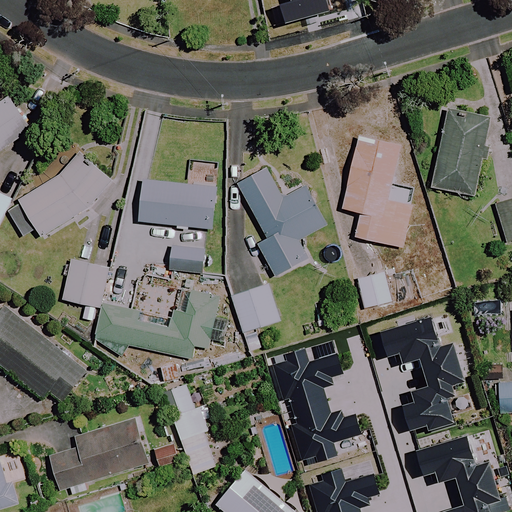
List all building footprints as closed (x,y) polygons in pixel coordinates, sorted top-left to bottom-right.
[(0,152),(36,128),(14,95),(0,104),(0,152)] [(488,115),(447,109),(435,192),(476,198),(488,115)] [(399,145),(361,137),(345,209),(362,213),(357,239),(401,248),(410,206),(387,201),(399,145)] [(22,204),(10,211),(26,236),(38,229),(44,237),(92,207),(90,203),(115,187),(95,154),(20,202),(22,204)] [(286,199),(271,170),(242,185),(269,239),(262,242),(278,276),(308,261),(300,240),(330,225),(311,187),(286,199)] [(192,232),(192,227),(211,229),(215,188),(146,181),(142,221),(179,225),(179,231),(192,232)] [(0,229),(15,200),(0,192),(0,229)] [(511,199),(493,206),(505,242),(511,239),(511,199)] [(208,273),(210,247),(175,245),(174,270),(208,273)] [(66,300),(86,304),(82,320),(94,322),(97,306),(104,308),(113,267),(75,259),(66,300)] [(390,304),(384,273),(356,278),(363,309),(390,304)] [(284,321),(273,285),(235,297),(246,332),(284,321)] [(195,289),(188,310),(175,319),(105,304),(98,340),(126,358),(130,345),(195,359),(198,345),(214,348),(227,299),(195,289)] [(89,371),(0,302),(0,363),(45,397),(49,392),(64,403),(89,371)] [(379,395),(411,385),(397,340),(365,350),(337,358),(362,436),(389,428),(379,395)] [(511,412),(511,382),(495,384),(496,413),(511,412)] [(197,410),(189,384),(172,390),(181,416),(175,417),(196,474),(220,466),(208,434),(213,432),(204,407),(197,410)] [(401,436),(413,474),(449,464),(471,493),(501,465),(461,412),(401,436)] [(151,463),(138,420),(78,439),(81,447),(53,455),(63,490),(151,463)] [(371,491),(356,443),(308,457),(324,511),(374,511),(369,491),(371,491)] [(184,462),(179,444),(158,450),(163,468),(184,462)] [(0,509),(18,504),(2,452),(0,452),(0,509)] [(294,511),(248,471),(219,504),(227,511),(294,511)]
